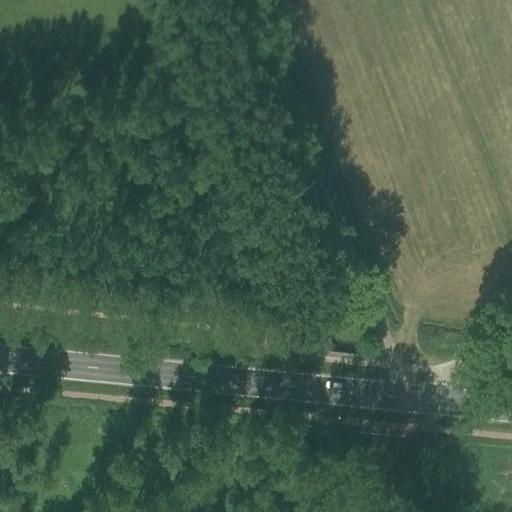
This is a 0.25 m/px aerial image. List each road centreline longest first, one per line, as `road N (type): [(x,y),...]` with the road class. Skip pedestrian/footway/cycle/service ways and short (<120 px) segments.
road 1 (unclassified): [(255,0),(408,397)]
road 2 (secondary): [(408,397),(0,359)]
